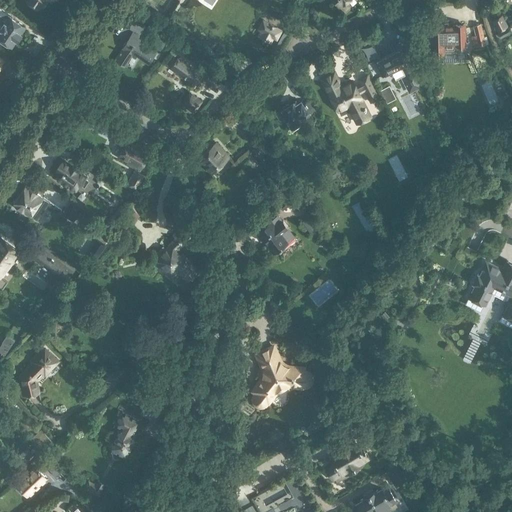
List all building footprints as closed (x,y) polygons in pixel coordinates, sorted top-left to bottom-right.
[(25,0),(38,10),(41,6),(42,7),(47,0),(25,0)] [(333,0),(344,11),(350,5),(346,1),(347,0),(333,0)] [(0,9),(3,5),(0,3),(0,15),(6,19),(0,27),(0,38),(12,47),(17,39),(17,40),(21,34),(20,34),(25,26),(0,9)] [(491,20),(497,31),(508,26),(502,14),(491,20)] [(277,40),(283,29),(262,19),(257,29),(260,31),(257,36),(271,44),(274,38),(277,40)] [(443,24),(432,24),(432,36),(423,36),(424,49),(431,49),(431,53),(433,53),(433,54),(444,53),(443,46),(456,45),(456,53),(466,52),(469,52),(468,42),(466,42),(466,23),(454,23),(454,25),(443,25),(443,24)] [(486,43),(481,23),(475,25),(478,34),(472,36),(475,46),(486,43)] [(507,27),(497,33),(500,38),(510,33),(507,27)] [(288,33),(284,31),(275,47),(279,49),(288,33)] [(148,46),(150,43),(160,49),(165,42),(158,37),(158,38),(150,33),(144,42),(137,38),(137,36),(132,33),(115,59),(124,65),(132,52),(148,62),(152,56),(156,59),(159,53),(148,46)] [(414,69),(409,58),(399,39),(391,43),(395,51),(374,62),(382,76),(401,66),(406,75),(401,77),(409,92),(423,85),(414,69)] [(409,58),(414,69),(419,66),(414,56),(409,58)] [(201,74),(183,62),(177,71),(195,83),(201,74)] [(338,112),(339,112),(341,115),(349,111),(356,124),(372,116),(360,93),(364,91),(370,103),(381,98),(372,80),(374,80),(370,73),(368,74),(368,73),(358,78),(360,82),(356,84),(353,78),(342,83),(335,69),(319,77),(333,105),(335,104),(338,112)] [(220,81),(210,74),(206,80),(215,87),(220,81)] [(201,100),(189,92),(181,103),(193,112),(201,100)] [(281,107),(282,109),(276,113),(280,120),(284,117),(291,128),(307,117),(305,115),(314,110),(307,100),(303,103),(301,100),(297,103),(295,100),(290,104),(287,103),(281,107)] [(386,117),(378,101),(371,104),(380,121),(386,117)] [(135,145),(127,141),(128,139),(119,134),(113,143),(123,148),(118,156),(128,161),(127,163),(136,168),(127,184),(138,189),(145,177),(138,173),(150,151),(136,143),(135,145)] [(229,157),(216,142),(200,157),(212,171),(229,157)] [(259,145),(250,152),(265,170),(274,163),(259,145)] [(97,167),(84,158),(80,164),(92,173),(97,167)] [(331,180),(346,170),(338,158),(323,168),(331,180)] [(71,165),(64,160),(63,161),(62,163),(61,162),(61,164),(58,165),(57,168),(57,169),(57,170),(53,176),(72,189),(75,184),(79,187),(80,184),(84,187),(89,180),(85,177),(86,176),(77,170),(78,169),(71,165)] [(436,177),(429,162),(418,167),(425,182),(436,177)] [(424,183),(416,187),(420,194),(428,190),(424,183)] [(32,189),(26,185),(14,203),(15,204),(15,206),(17,207),(19,206),(25,210),(24,211),(30,215),(31,214),(33,216),(35,217),(37,217),(39,216),(41,214),(42,212),(42,210),(41,208),(39,207),(45,198),(41,195),(44,190),(35,184),(32,189)] [(280,201),(294,192),(289,185),(276,194),(280,201)] [(291,204),(296,211),(303,206),(294,192),(280,201),(278,203),(283,210),(291,204)] [(83,206),(72,199),(63,213),(74,220),(83,206)] [(140,214),(130,205),(115,220),(124,230),(140,214)] [(278,214),(271,219),(258,230),(258,232),(260,235),(262,235),(267,242),(267,243),(269,246),(271,246),(272,248),(276,245),(279,246),(279,247),(287,240),(288,241),(295,236),(278,214)] [(302,221),(315,239),(321,235),(309,216),(302,221)] [(157,251),(159,253),(152,259),(171,277),(177,271),(186,280),(198,268),(182,252),(180,254),(176,250),(184,242),(187,244),(195,235),(184,224),(175,232),(176,234),(164,247),(162,246),(157,251)] [(105,244),(96,238),(87,252),(96,258),(105,244)] [(0,239),(0,279),(19,253),(0,239)] [(77,267),(34,243),(28,253),(71,277),(77,267)] [(136,253),(136,243),(123,243),(123,253),(136,253)] [(511,262),(505,258),(500,267),(480,257),(472,271),(470,270),(465,280),(468,281),(462,293),(477,301),(487,282),(508,294),(499,312),(511,319),(511,262)] [(381,314),(385,319),(389,315),(385,310),(381,314)] [(0,351),(5,354),(15,340),(7,334),(2,342),(3,342),(0,345),(0,351)] [(307,354),(319,345),(312,337),(301,346),(307,354)] [(250,391),(253,393),(253,394),(252,395),(252,396),(251,397),(251,398),(251,400),(251,401),(252,402),(252,403),(254,405),(255,406),(256,407),(257,407),(258,408),(260,408),(261,408),(263,408),(264,408),(265,407),(266,406),(267,405),(268,404),(269,405),(278,391),(281,391),(284,390),(285,389),(286,388),(288,387),(303,389),(303,388),(306,388),(308,387),(309,387),(310,386),(311,386),(312,385),(313,384),(313,383),(314,382),(314,380),(314,379),(314,378),(314,375),(313,374),(312,373),(312,372),(311,371),(310,370),(308,370),(307,369),(306,369),(306,365),(292,364),(290,364),(288,363),(286,362),(282,358),(275,342),(253,352),(260,367),(259,368),(258,369),(257,370),(257,371),(257,373),(257,375),(257,376),(259,378),(250,391)] [(32,361),(34,362),(20,376),(25,393),(37,389),(35,380),(43,372),(45,373),(57,361),(44,349),(32,361)] [(91,398),(100,391),(96,385),(87,392),(91,398)] [(350,409),(355,417),(362,413),(357,404),(350,409)] [(125,455),(135,435),(132,433),(138,420),(122,412),(116,424),(121,426),(120,427),(110,447),(113,448),(111,452),(113,452),(112,453),(112,455),(112,456),(113,457),(116,457),(117,457),(118,457),(119,456),(121,457),(122,454),(125,455)] [(365,423),(361,425),(370,441),(374,439),(378,436),(369,420),(365,423)] [(41,429),(30,438),(42,452),(53,443),(41,429)] [(326,466),(333,478),(344,472),(345,473),(362,463),(362,462),(368,458),(360,445),(359,446),(357,444),(355,445),(353,443),(336,453),(337,455),(332,459),(333,461),(326,466)] [(47,457),(42,462),(50,470),(55,466),(47,457)] [(35,465),(17,482),(28,494),(46,477),(35,465)] [(410,483),(403,472),(398,475),(405,486),(410,483)] [(305,491),(296,475),(285,481),(294,497),(305,491)] [(99,497),(104,487),(96,483),(88,479),(83,488),(99,497)] [(59,493),(59,500),(68,501),(69,494),(59,493)] [(359,507),(361,510),(354,511),(389,511),(394,510),(391,506),(393,505),(389,499),(387,500),(386,497),(376,501),(375,499),(371,501),(370,499),(362,503),(363,506),(359,507)]
